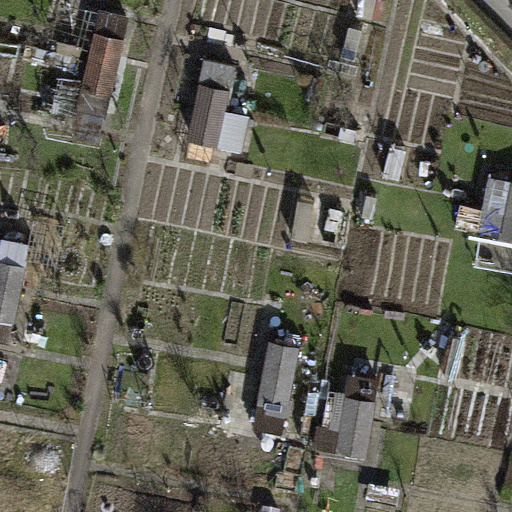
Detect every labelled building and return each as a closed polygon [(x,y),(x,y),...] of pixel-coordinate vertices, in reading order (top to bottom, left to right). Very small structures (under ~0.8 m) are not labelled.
[(78,106),(109,114),(133,14),(103,6),(78,106)] [(237,62),(207,55),(190,138),(244,149),(252,111),(228,106),(237,62)] [(511,237),(511,178),(492,175),(482,232),(511,237)] [(0,339),(10,341),(14,320),(17,321),(29,262),(27,262),(31,241),(5,236),(1,258),(0,258),(0,339)] [(285,432),(301,344),(273,339),(257,427),(285,432)] [(314,444),(368,453),(378,398),(374,397),(378,373),(352,369),(348,388),(338,386),(332,422),(319,420),(314,444)]
